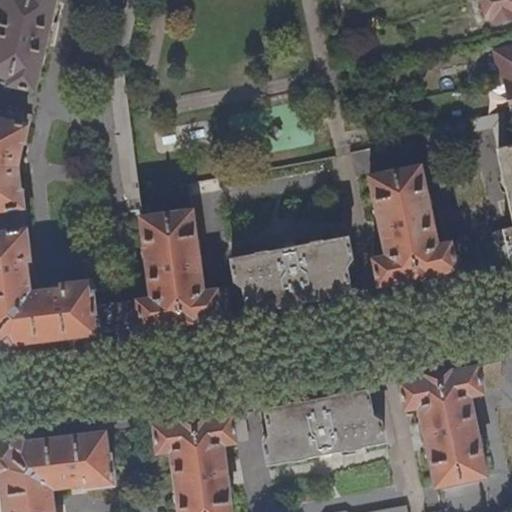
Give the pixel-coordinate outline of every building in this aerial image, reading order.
[(0,0),(0,76),(8,78),(12,87),(33,91),(53,0),(0,0)] [(137,0),(124,0),(115,43),(128,45),(137,0)] [(511,0),(479,0),(485,20),(491,19),(493,23),(511,17),(511,0)] [(511,110),(511,46),(491,52),(499,84),(502,83),(509,111),(511,110)] [(0,343),(2,345),(91,335),(159,323),(160,325),(196,319),(196,318),(230,312),(230,310),(226,286),(202,290),(189,209),(140,216),(122,72),(109,74),(127,218),(139,217),(151,297),(93,306),(89,282),(58,285),(58,288),(27,292),(23,262),(28,260),(19,190),(16,190),(14,174),(16,156),(19,144),(21,144),(25,127),(28,127),(30,116),(3,109),(1,120),(0,119),(0,343)] [(498,259),(511,256),(511,145),(509,146),(500,113),(370,140),(371,148),(175,184),(178,197),(262,180),(268,185),(287,181),(291,173),(374,159),(373,152),(491,127),(511,223),(511,225),(491,230),(498,257),(498,259)] [(433,270),(454,266),(448,241),(435,244),(417,166),(368,178),(384,255),(371,258),(376,281),(376,283),(397,279),(398,280),(433,273),(433,270)] [(239,285),(243,308),(244,310),(347,290),(347,288),(343,266),(349,264),(344,237),(228,258),(234,286),(239,285)] [(396,382),(396,384),(402,407),(416,405),(433,484),(484,473),(467,394),(479,391),(475,367),(474,365),(454,369),(452,368),(418,375),(418,377),(396,382)] [(263,408),(263,410),(269,433),(260,436),(266,463),(382,441),(376,413),(370,414),(365,392),(364,390),(263,408)] [(152,425),(152,427),(156,451),(170,450),(179,511),(230,511),(221,442),(247,439),(243,413),(242,411),(209,417),(209,414),(172,420),(172,423),(152,425)] [(106,453),(103,434),(102,431),(15,444),(0,465),(0,474),(4,511),(51,511),(48,487),(81,483),(82,488),(113,482),(109,452),(106,453)]
